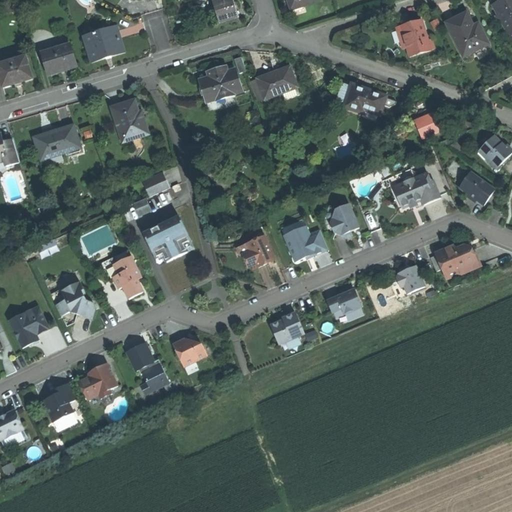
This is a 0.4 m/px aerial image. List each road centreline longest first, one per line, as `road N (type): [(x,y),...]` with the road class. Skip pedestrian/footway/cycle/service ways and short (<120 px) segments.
road 1 (residential): [(227,319),(448,225),(511,243)]
road 2 (residential): [(0,114),(272,37)]
road 3 (residential): [(0,390),(167,313),(227,319)]
road 4 (residential): [(511,119),(306,45)]
road 5 (track): [(511,432),(317,511)]
road 6 (track): [(246,374),(288,511)]
road 7 (residential): [(422,0),(323,30),(306,45)]
